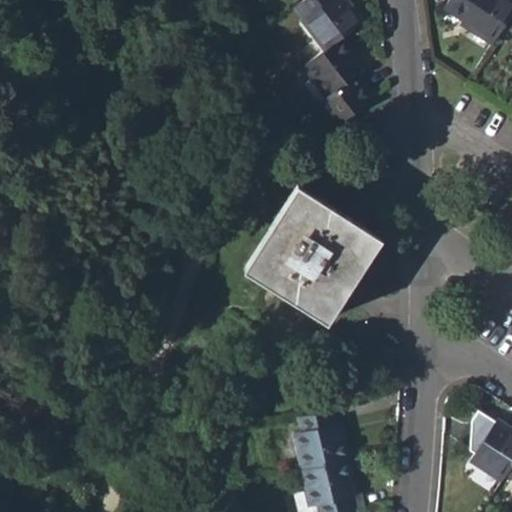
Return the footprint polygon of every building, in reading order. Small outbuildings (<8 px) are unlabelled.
[(301,0),(302,0),(310,12),(303,17),(325,48),(341,36),(362,20),(346,0),(301,0)] [(462,20),(493,41),(505,22),(511,11),(511,0),(445,0),(444,2),(464,16),(462,20)] [(363,66),(341,36),(325,48),(306,63),(328,93),(319,101),(336,125),(373,97),(355,72),(363,66)] [(251,268),(323,314),(376,233),(303,186),(251,268)] [(294,430),(304,467),(347,457),(348,456),(339,420),(334,420),(330,406),(301,413),(304,428),(294,430)] [(471,457),(503,477),(508,470),(511,463),(511,430),(495,420),(471,457)] [(355,494),(347,457),(304,467),(303,468),(309,490),(312,504),(320,503),(322,511),(341,511),(346,511),(366,506),(363,492),(355,494)] [(294,494),(298,511),(322,511),(320,503),(312,504),(309,490),(294,494)]
